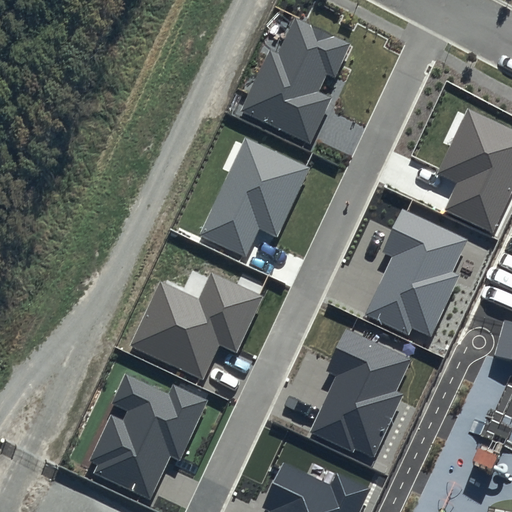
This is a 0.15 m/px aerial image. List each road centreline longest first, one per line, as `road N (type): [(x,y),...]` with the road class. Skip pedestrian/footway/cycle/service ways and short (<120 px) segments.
road 1 (residential): [(204,511),(442,6)]
road 2 (unknown): [(0,451),(220,0)]
